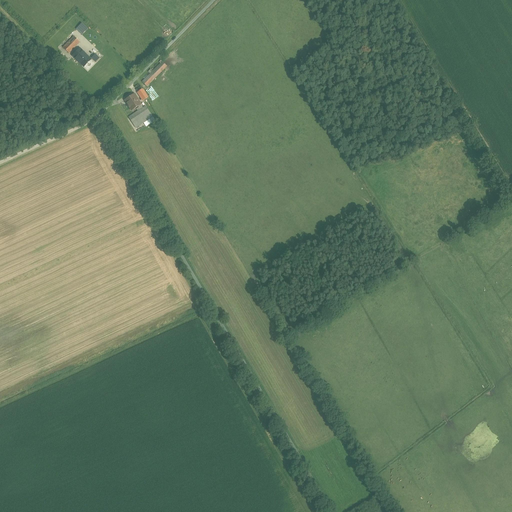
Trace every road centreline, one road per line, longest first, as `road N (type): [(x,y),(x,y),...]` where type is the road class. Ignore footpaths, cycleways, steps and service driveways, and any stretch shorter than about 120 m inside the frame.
road 1 (unclassified): [(101,112),(332,511)]
road 2 (unclassified): [(214,0),(101,112)]
road 3 (unclassified): [(10,21),(101,112)]
